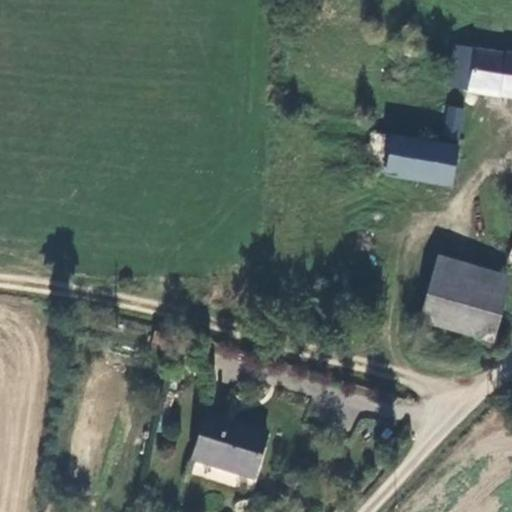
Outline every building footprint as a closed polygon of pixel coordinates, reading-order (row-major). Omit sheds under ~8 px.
[(511,54),(454,46),(451,68),(469,70),(467,89),(467,91),(483,94),(511,99),(511,54)] [(449,87),(467,89),(469,70),(451,68),(449,87)] [(430,128),(444,132),(448,108),(434,105),(430,128)] [(444,132),(443,138),(458,140),(463,110),(448,107),(448,108),(444,132)] [(366,169),(385,172),(391,138),(372,134),(366,169)] [(391,136),(391,138),(385,172),(384,174),(451,186),(457,147),(391,136)] [(486,344),(502,297),(434,274),(418,322),(486,344)] [(240,379),(238,345),(217,347),(219,380),(240,379)] [(349,382),(345,394),(376,403),(379,391),(349,382)] [(252,482),(266,433),(206,413),(192,461),(252,482)]
